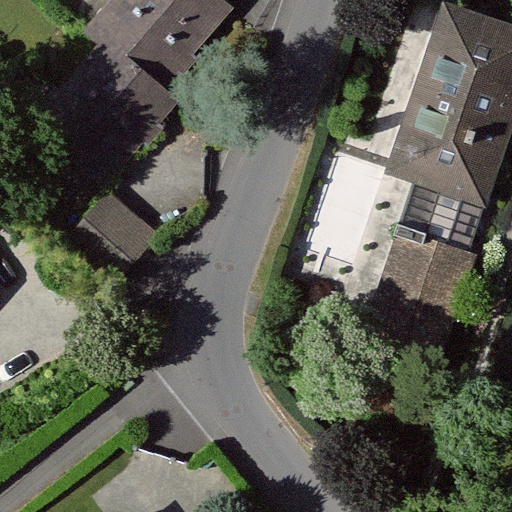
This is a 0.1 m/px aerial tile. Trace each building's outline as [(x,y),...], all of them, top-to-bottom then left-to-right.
[(218,0),(115,0),(87,33),(102,46),(163,95),(234,13),(218,0)] [(511,142),(511,30),(446,7),(387,179),(488,214),(511,142)] [(163,95),(102,46),(61,97),(54,92),(25,127),(104,193),(176,106),(163,95)] [(158,236),(110,197),(64,249),(110,291),(158,236)] [(475,258),(400,233),(364,344),(439,368),(475,258)]
